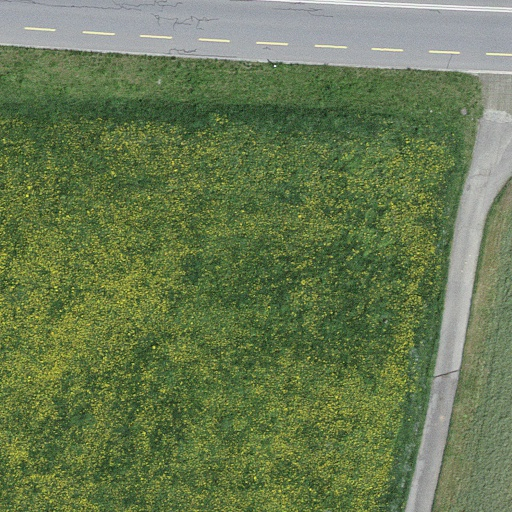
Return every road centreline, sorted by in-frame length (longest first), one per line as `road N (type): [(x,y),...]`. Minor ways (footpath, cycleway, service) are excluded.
road 1 (track): [(511,41),(497,141),(409,511)]
road 2 (primary): [(304,0),(511,11)]
